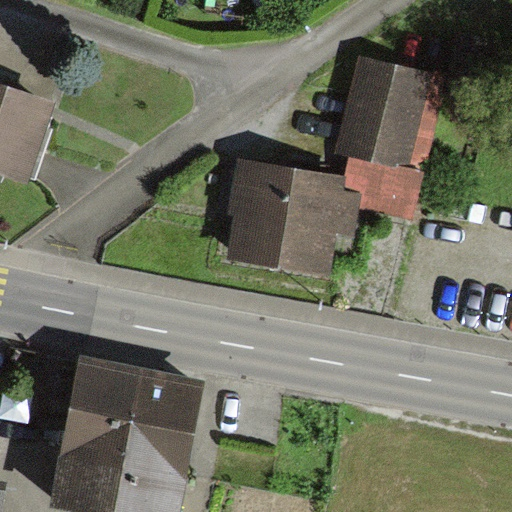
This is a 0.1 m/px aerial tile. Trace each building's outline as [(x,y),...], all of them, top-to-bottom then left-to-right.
[(494,43),(455,35),(442,99),(481,107),(494,43)] [(447,78),(361,60),(340,157),(351,159),(345,186),(344,193),(365,198),(362,211),(416,222),(442,99),(447,78)] [(58,112),(0,93),(0,178),(33,189),(58,112)] [(288,175),(239,165),(228,218),(237,220),(228,264),(328,285),(337,243),(354,247),(362,211),(365,198),(344,193),(345,186),(288,175)] [(204,385),(82,363),(70,432),(55,511),(180,511),(196,426),(204,385)]
